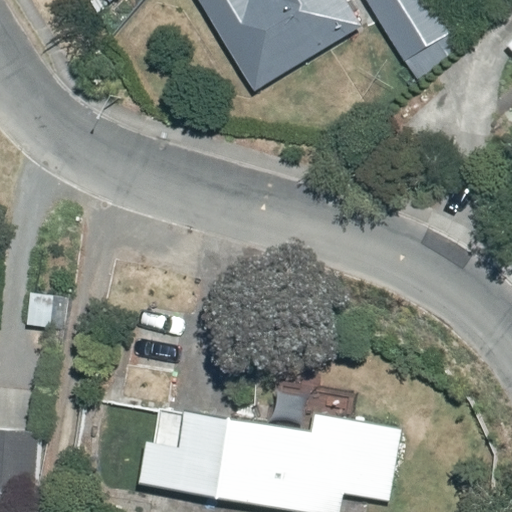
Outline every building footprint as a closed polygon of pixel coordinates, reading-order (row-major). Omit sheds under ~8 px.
[(84,0),(105,20),(125,0),(84,0)] [(207,0),(262,88),(371,21),(358,0),(207,0)] [(445,0),(376,0),(418,72),(469,42),(445,0)] [(65,287),(36,285),(33,324),(62,326),(65,287)] [(162,396),(146,483),(305,511),(341,511),(345,492),(399,502),(414,422),(323,406),(319,424),(162,396)] [(0,511),(23,511),(24,494),(40,495),(44,427),(0,424),(0,511)]
